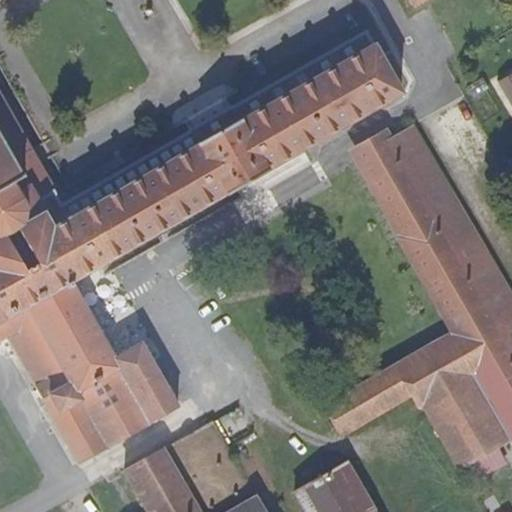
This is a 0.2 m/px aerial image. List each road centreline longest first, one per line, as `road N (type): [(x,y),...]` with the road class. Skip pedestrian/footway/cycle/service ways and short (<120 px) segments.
road 1 (unknown): [(150,270),(210,363),(249,402),(301,430),(414,468)]
road 2 (unknown): [(55,162),(193,84),(143,0)]
road 3 (unknown): [(416,105),(511,270)]
